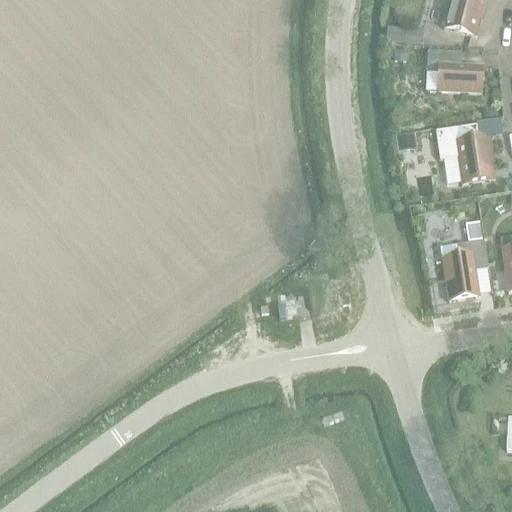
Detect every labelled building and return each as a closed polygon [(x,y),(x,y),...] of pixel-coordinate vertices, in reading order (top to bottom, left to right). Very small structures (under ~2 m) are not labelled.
[(482,13),(484,14),(487,0),(440,0),(440,2),(450,5),(443,31),(475,40),(482,13)] [(436,95),(481,97),(482,70),(460,69),(461,55),(427,54),(426,75),(437,76),(436,95)] [(492,123),(507,121),(505,106),(490,108),(492,123)] [(489,140),(477,141),(476,128),(435,134),(439,164),(457,161),(461,188),(494,183),(490,156),(492,156),(489,140)] [(397,151),(413,148),(411,137),(395,140),(397,151)] [(441,261),(448,305),(479,300),(474,274),(487,272),(483,244),(457,248),(458,259),(441,261)] [(511,250),(501,252),(507,296),(511,295),(511,250)] [(294,294),(277,297),(277,302),(278,305),(278,309),(283,308),(285,321),(298,319),(294,295),(294,294)]
